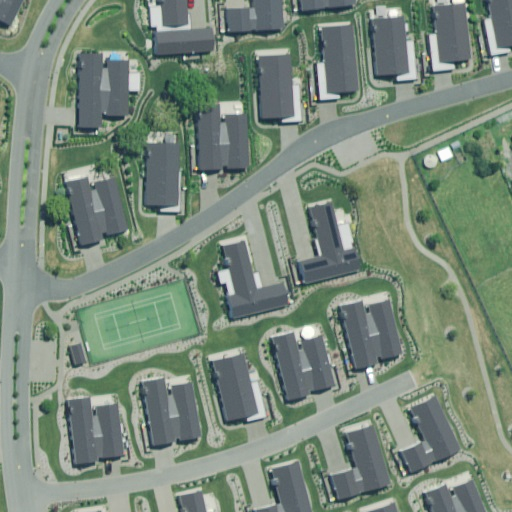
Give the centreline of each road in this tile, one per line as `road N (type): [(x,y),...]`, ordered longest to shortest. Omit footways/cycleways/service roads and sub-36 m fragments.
road 1 (residential): [(511,80),(317,141),(188,232),(105,276),(73,288),(29,286)]
road 2 (residential): [(30,494),(141,483),(288,438),(446,361),(511,315)]
road 3 (residential): [(14,495),(6,416),(13,263)]
road 4 (residential): [(29,286),(30,494)]
road 5 (residential): [(42,82),(29,286)]
road 6 (residential): [(13,263),(27,76)]
